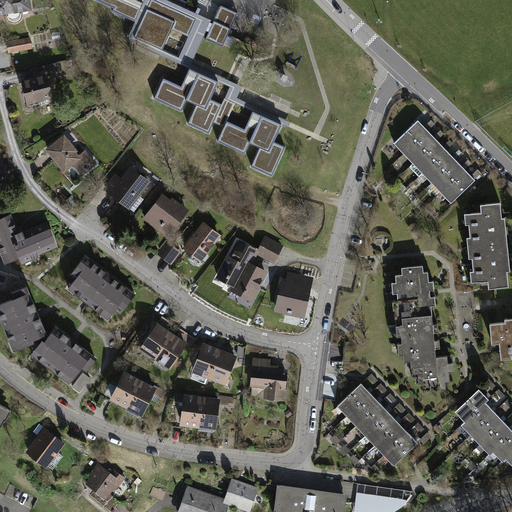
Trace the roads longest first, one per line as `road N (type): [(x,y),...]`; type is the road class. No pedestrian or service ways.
road 1 (residential): [(315,346),(305,445),(281,465),(126,440),(84,423),(0,367)]
road 2 (residential): [(403,69),(379,102),(359,161),(315,346)]
road 3 (residential): [(315,346),(217,320),(88,225)]
road 4 (track): [(295,460),(321,471),(476,491),(492,503)]
road 5 (residential): [(511,173),(403,69)]
